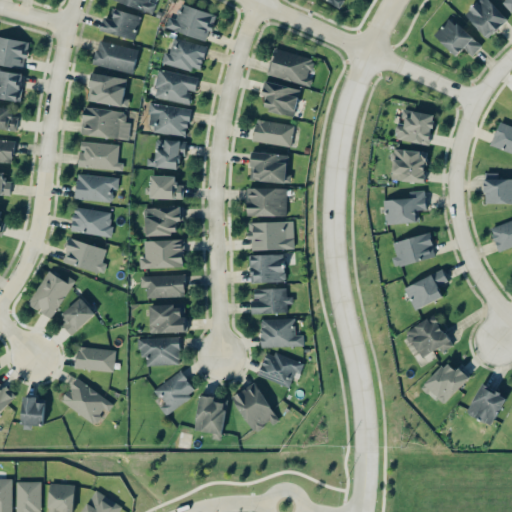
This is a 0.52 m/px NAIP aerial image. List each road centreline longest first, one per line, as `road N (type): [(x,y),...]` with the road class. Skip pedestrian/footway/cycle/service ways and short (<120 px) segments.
road 1 (tertiary): [(356,511),(358,388),(332,273),(329,153),(390,0)]
road 2 (residential): [(257,0),(218,127),(211,237),(217,357)]
road 3 (residential): [(72,0),(44,135),(38,212),(0,297)]
road 4 (residential): [(511,321),(487,298),(463,251),(453,205),(462,123),(511,53)]
road 5 (residential): [(247,0),(473,100)]
road 6 (residential): [(184,511),(239,501),(326,511)]
